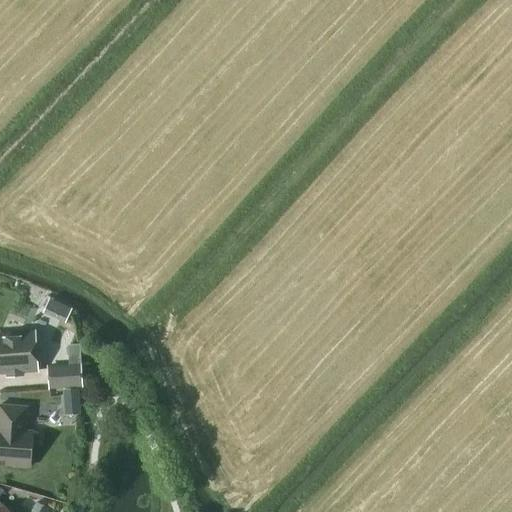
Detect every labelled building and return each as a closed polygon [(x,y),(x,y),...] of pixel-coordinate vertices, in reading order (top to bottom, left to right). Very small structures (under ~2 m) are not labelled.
[(240,0),(212,0),(193,21),(216,42),(249,7),(240,0)] [(405,0),(372,0),(355,18),(378,40),(411,5),(405,0)] [(511,1),(510,0),(493,0),(468,26),(491,48),(511,25),(511,1)] [(355,29),(346,37),(355,46),(363,37),(355,29)] [(327,30),(294,65),(317,86),(350,51),(327,30)] [(451,44),(418,79),(440,100),(474,65),(451,44)] [(372,45),(364,54),(372,62),(381,54),(372,45)] [(405,76),(396,85),(405,93),(413,85),(405,76)] [(421,92),(413,101),(422,109),(430,101),(421,92)] [(408,107),(375,142),(397,163),(430,128),(408,107)] [(40,309),(63,320),(69,305),(47,295),(40,309)] [(0,338),(0,372),(38,370),(35,336),(0,338)] [(83,387),(79,344),(67,345),(69,365),(47,367),(49,390),(83,387)] [(33,433),(26,432),(28,408),(0,406),(0,407),(0,458),(6,459),(6,465),(31,467),(33,433)] [(0,511),(9,511),(0,503),(0,494),(5,490),(3,487),(0,486),(0,511)] [(38,502),(32,511),(50,511),(52,510),(38,502)]
